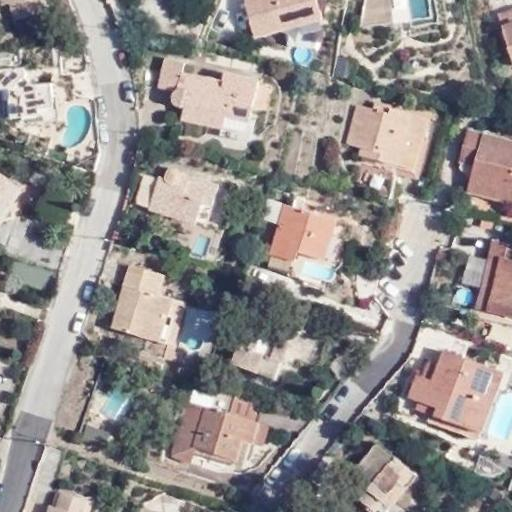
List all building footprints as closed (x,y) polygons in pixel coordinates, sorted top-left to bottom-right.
[(1,0),(3,5),(11,3),(17,20),(47,10),(43,0),(1,0)] [(244,0),(254,37),(284,29),(322,18),(317,0),(244,0)] [(394,22),(390,0),(366,0),(361,27),(394,22)] [(511,10),(500,15),(511,56),(511,10)] [(322,18),(284,29),(288,45),(317,49),(322,18)] [(180,107),(185,107),(182,120),(248,134),(259,80),(224,73),(222,82),(182,74),(185,62),(166,58),(159,87),(177,91),(174,96),(175,103),(180,107)] [(73,100),(71,73),(52,74),(52,84),(34,85),(26,78),(26,72),(23,69),(19,69),(15,71),(13,69),(0,70),(0,89),(2,90),(4,119),(40,117),(40,111),(54,110),(54,102),(73,100)] [(374,111),(390,115),(392,110),(392,107),(376,103),(374,111)] [(357,106),(348,142),(362,146),(360,154),(416,169),(429,119),(392,110),(390,115),(374,111),(357,106)] [(468,191),(511,203),(511,141),(468,130),(460,161),(475,165),(468,191)] [(160,176),(149,209),(207,226),(219,186),(181,174),(177,170),(170,171),(166,178),(160,176)] [(0,203),(12,183),(0,175),(0,203)] [(0,223),(21,188),(12,183),(0,203),(0,223)] [(298,252),(325,260),(336,221),(268,199),(261,219),(279,224),(269,267),(289,272),(292,261),(295,262),(298,252)] [(336,221),(325,260),(324,266),(337,269),(342,265),(354,226),(336,221)] [(511,244),(494,240),(491,255),(502,258),(500,266),(494,265),(491,280),(485,278),(478,309),(511,317),(511,244)] [(502,258),(491,255),(485,278),(491,280),(494,265),(500,266),(502,258)] [(164,276),(131,267),(114,329),(169,344),(165,358),(175,361),(177,353),(173,352),(173,346),(185,303),(159,295),(164,276)] [(375,295),(381,271),(373,267),(359,274),(357,302),(375,295)] [(224,328),(211,363),(230,370),(233,363),(276,379),(296,327),(252,310),(242,335),(224,328)] [(482,433),(504,372),(444,351),(439,366),(433,381),(421,377),(418,376),(410,397),(420,401),(440,408),(437,417),(482,433)] [(421,377),(433,381),(439,366),(427,361),(421,377)] [(270,405),(309,416),(315,397),(276,386),(270,405)] [(230,415),(187,401),(173,453),(176,459),(191,463),(196,447),(244,462),(250,443),(253,444),(259,424),(255,423),(261,402),(236,395),(230,415)] [(437,417),(440,408),(420,401),(416,409),(437,417)] [(259,424),(253,444),(261,446),(267,426),(259,424)] [(414,472),(379,443),(352,476),(355,478),(347,488),(375,511),(376,511),(383,503),(390,508),(406,488),(402,485),(414,472)] [(83,511),(87,501),(61,493),(57,508),(51,506),(49,511),(83,511)]
